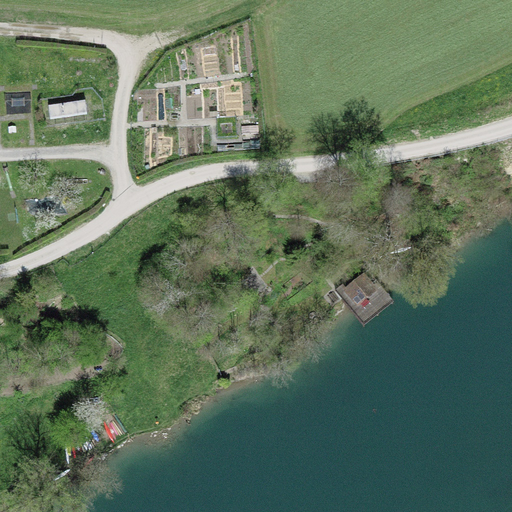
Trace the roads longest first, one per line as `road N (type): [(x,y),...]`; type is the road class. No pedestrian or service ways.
road 1 (track): [(125,205),(190,176),(370,157),(511,126)]
road 2 (track): [(125,205),(117,150),(129,55)]
road 3 (track): [(0,271),(55,250),(125,205)]
road 4 (track): [(129,55),(258,0)]
road 5 (track): [(129,55),(104,37),(0,29)]
